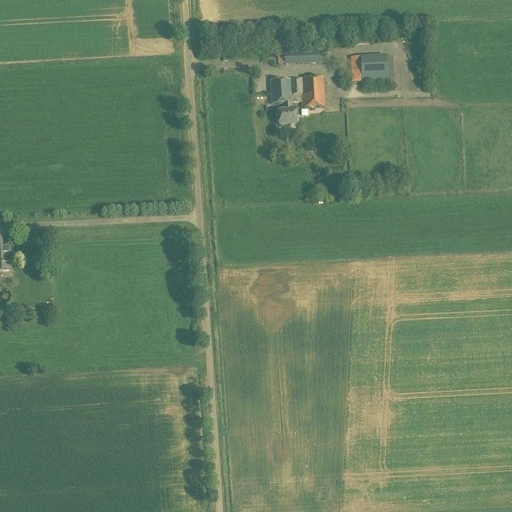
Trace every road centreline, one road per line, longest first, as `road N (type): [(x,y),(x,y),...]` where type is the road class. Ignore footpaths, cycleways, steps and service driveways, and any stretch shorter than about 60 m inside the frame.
road 1 (unclassified): [(220,511),(185,0)]
road 2 (unknown): [(189,60),(338,69)]
